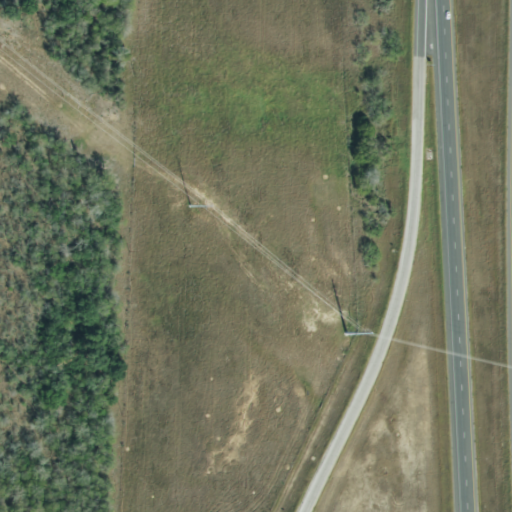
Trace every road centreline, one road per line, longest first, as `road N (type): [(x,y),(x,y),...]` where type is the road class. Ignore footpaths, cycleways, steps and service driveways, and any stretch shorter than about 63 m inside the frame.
road 1 (motorway): [(430,0),(402,301),(307,511)]
road 2 (motorway): [(444,0),(468,511)]
